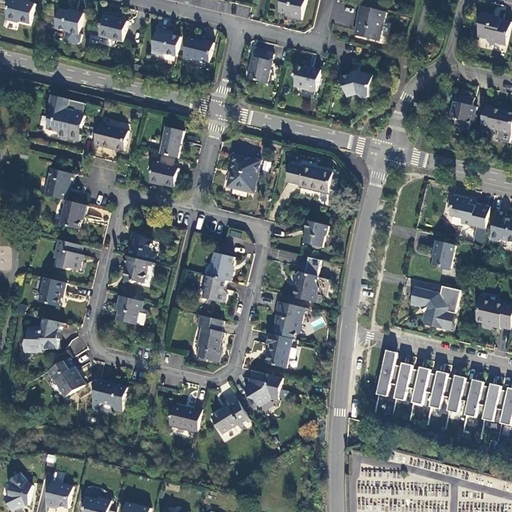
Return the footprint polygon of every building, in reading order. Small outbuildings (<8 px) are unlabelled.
[(307,1),(303,0),(282,0),(279,14),(292,17),(292,19),(301,22),(307,1)] [(12,1),(7,19),(31,25),(36,5),(26,3),(26,4),(12,1)] [(235,14),(248,18),(251,7),(238,4),(235,14)] [(380,41),(387,12),(362,6),(355,36),(380,41)] [(61,10),(57,29),(67,31),(65,39),(67,42),(77,44),(80,43),(82,35),(80,34),(84,14),(76,12),(76,14),(61,10)] [(495,17),(483,14),(480,24),(482,27),(479,37),(489,40),(488,42),(490,44),(496,45),(498,44),(508,47),(511,27),(511,22),(503,20),(501,21),(494,20),(495,17)] [(128,23),(105,17),(99,41),(123,46),(128,23)] [(177,58),(182,38),(167,35),(168,32),(159,30),(153,54),(165,57),(166,55),(177,58)] [(190,39),(185,58),(210,64),(215,44),(204,41),(203,43),(190,39)] [(274,55),(255,50),(248,80),(267,84),(274,55)] [(321,71),(312,69),(312,71),(297,67),(295,76),(297,80),(295,87),(316,92),(321,71)] [(374,78),(357,75),(343,79),(349,98),(357,96),(361,96),(362,98),(367,99),(369,97),(374,78)] [(477,98),(458,93),(452,118),(459,119),(457,127),(471,130),(473,122),(475,123),(479,107),(475,106),(477,98)] [(88,104),(54,96),(52,106),(56,107),(50,130),(61,133),(62,136),(81,141),(84,129),(83,129),(84,125),(85,125),(87,116),(86,113),(88,104)] [(505,109),(489,105),(484,125),(492,127),(491,128),(501,131),(499,140),(511,142),(511,113),(505,111),(505,109)] [(110,124),(102,122),(97,145),(126,152),(131,131),(109,126),(110,124)] [(162,154),(179,158),(186,132),(168,127),(162,154)] [(233,171),(258,178),(262,161),(237,155),(233,171)] [(180,169),(157,163),(152,181),(176,188),(180,169)] [(333,184),(335,178),(336,174),(307,166),(306,168),(293,164),(289,182),(302,186),(301,187),(331,194),(332,191),(337,192),(338,185),(336,185),(333,184)] [(51,197),(68,201),(72,185),(74,185),(77,174),(54,169),(47,196),(51,197)] [(254,193),(258,178),(233,171),(229,187),(254,193)] [(473,200),(452,195),(449,207),(454,209),(453,216),(464,219),(463,223),(487,229),(492,209),(472,204),(473,200)] [(89,206),(82,204),(77,203),(68,201),(62,225),(82,229),(85,215),(87,216),(89,206)] [(508,214),(499,211),(492,240),(500,242),(503,240),(511,242),(511,219),(507,218),(508,214)] [(307,230),(329,234),(331,227),(309,222),(307,230)] [(329,236),(329,234),(307,230),(307,232),(308,232),(305,243),(314,245),(316,249),(320,250),(323,248),(325,248),(327,237),(329,236)] [(151,262),(155,263),(157,253),(152,252),(155,241),(147,239),(145,235),(134,233),(132,245),(134,246),(132,257),(151,262)] [(83,255),(85,246),(61,241),(57,258),(63,260),(61,268),(70,270),(73,268),(82,271),(85,255),(83,255)] [(451,271),(458,246),(444,243),(437,248),(436,247),(434,254),(436,257),(434,265),(443,267),(442,269),(451,271)] [(228,281),(233,282),(235,272),(233,272),(236,258),(217,253),(212,277),(228,281)] [(146,283),(151,262),(132,257),(129,257),(127,266),(130,267),(126,282),(135,283),(137,282),(146,283)] [(299,283),(295,298),(318,303),(320,296),(318,295),(320,288),(317,287),(324,261),(311,258),(307,274),(301,272),(299,274),(297,280),(299,283)] [(225,293),(228,281),(212,277),(209,277),(204,298),(226,303),(228,294),(225,293)] [(66,292),(68,283),(48,278),(42,302),(61,307),(65,292),(66,292)] [(426,325),(445,329),(449,312),(457,314),(462,291),(444,286),(442,294),(436,297),(433,292),(417,288),(413,304),(425,307),(428,312),(426,314),(424,321),(426,325)] [(143,312),(145,302),(122,296),(119,305),(122,306),(119,321),(138,326),(141,311),(143,312)] [(511,329),(511,304),(499,302),(496,303),(481,299),(479,308),(480,310),(478,321),(480,323),(485,325),(487,323),(492,324),(492,326),(501,328),(501,327),(511,329)] [(306,314),(307,309),(279,302),(278,310),(281,311),(280,316),(278,316),(273,334),(295,339),(296,340),(300,324),(303,325),(306,314)] [(457,314),(449,312),(445,329),(453,331),(457,314)] [(223,332),(226,321),(201,316),(199,327),(204,328),(199,347),(201,348),(199,357),(221,362),(223,353),(221,352),(225,333),(223,332)] [(61,334),(64,324),(47,319),(45,328),(31,328),(24,335),(24,351),(30,351),(30,353),(44,352),(45,350),(60,350),(61,334)] [(295,339),(273,334),(271,334),(269,345),(272,345),(267,364),(288,369),(290,358),(293,348),(295,339)] [(299,350),(293,348),(290,358),(297,360),(299,350)] [(386,363),(397,366),(399,353),(389,351),(386,363)] [(76,367),(71,359),(50,372),(55,380),(58,379),(63,388),(68,397),(87,385),(80,374),(79,375),(75,368),(76,367)] [(404,367),(397,366),(386,363),(379,394),(389,397),(392,384),(400,386),(404,367)] [(404,367),(400,386),(397,398),(407,401),(410,389),(417,390),(422,371),(404,367)] [(283,390),(285,378),(255,371),(251,385),(246,389),(252,399),(256,400),(260,406),(273,399),(280,400),(281,398),(287,400),(289,391),(283,390)] [(422,371),(417,390),(414,403),(425,405),(427,393),(435,395),(439,376),(422,371)] [(453,399),(457,380),(439,376),(435,395),(432,407),(442,409),(445,397),(453,399)] [(463,401),(470,403),(475,384),(457,380),(453,399),(450,411),(460,413),(463,401)] [(129,388),(99,381),(94,405),(124,411),(129,388)] [(488,407),(493,388),(475,384),(470,403),(467,415),(478,417),(481,405),(488,407)] [(506,411),(510,392),(493,388),(488,407),(485,419),(495,422),(498,409),(506,411)] [(511,392),(510,392),(506,411),(503,423),(511,425),(511,392)] [(260,406),(256,400),(252,399),(250,400),(255,409),(260,406)] [(244,430),(254,424),(240,401),(213,417),(225,437),(242,426),(244,430)] [(171,425),(199,432),(204,413),(176,406),(171,425)] [(25,504),(31,505),(36,486),(29,484),(31,483),(24,473),(13,482),(15,485),(13,496),(8,498),(13,510),(23,506),(23,505),(25,504)] [(55,481),(48,505),(60,508),(60,506),(70,508),(76,487),(55,481)] [(116,511),(112,511),(115,501),(101,498),(101,500),(90,498),(88,506),(88,509),(87,511),(116,511)] [(152,511),(153,509),(130,503),(127,511),(152,511)]
